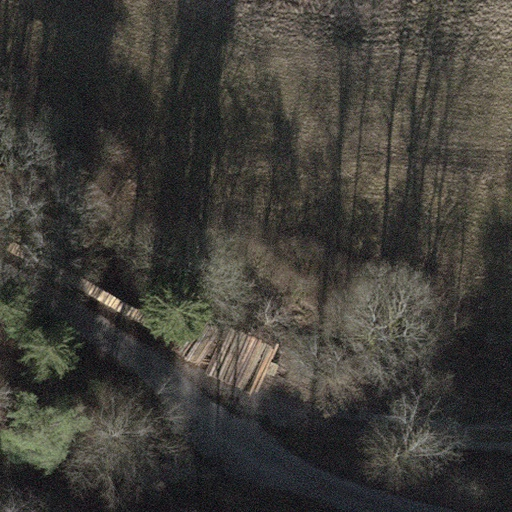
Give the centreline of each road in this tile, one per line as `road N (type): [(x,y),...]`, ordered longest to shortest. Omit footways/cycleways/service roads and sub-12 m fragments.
road 1 (track): [(0,442),(238,429),(301,417),(511,429)]
road 2 (unclassified): [(0,269),(295,465),(413,511)]
